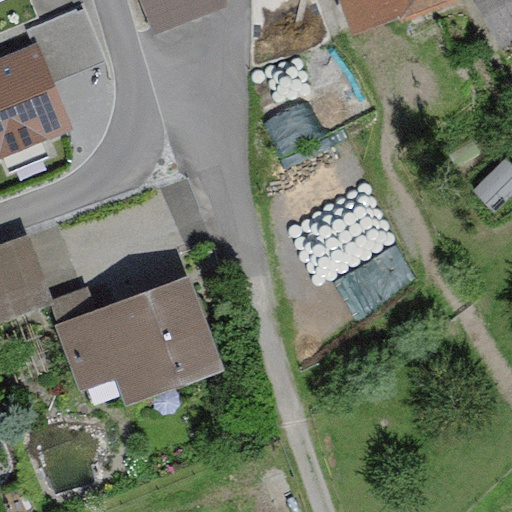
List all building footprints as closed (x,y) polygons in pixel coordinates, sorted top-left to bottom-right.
[(143,0),(153,24),(199,6),(197,0),(143,0)] [(403,19),(453,0),(369,0),(374,10),(397,2),(403,19)] [(511,0),(479,0),(501,40),(511,33),(511,0)] [(0,152),(67,125),(37,52),(0,67),(0,152)] [(0,247),(0,321),(44,306),(20,240),(0,247)] [(131,387),(208,359),(184,292),(95,325),(83,291),(55,301),(85,383),(125,369),(131,387)]
